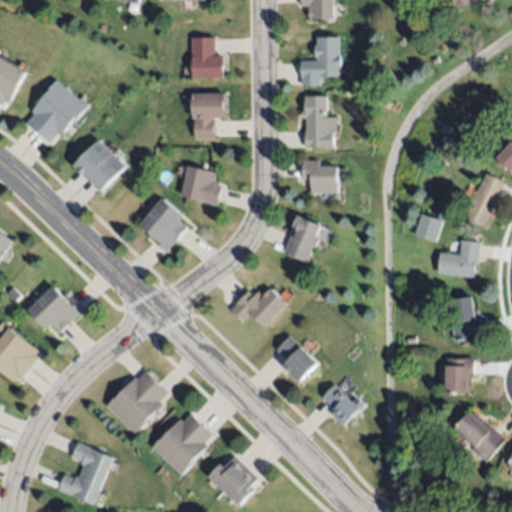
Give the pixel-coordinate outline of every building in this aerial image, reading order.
[(332,0),(333,17),(310,18),(309,2),(301,3),(300,0),(332,0)] [(451,0),(479,0),(472,2),(472,4),(454,9),(451,0)] [(192,35),(215,34),(215,53),(222,53),(222,75),(193,76),(192,35)] [(338,35),(339,73),(321,74),(321,84),(302,84),(301,60),(317,60),(317,56),(315,56),(314,44),(317,44),(317,36),(338,35)] [(0,55),(27,71),(9,102),(4,99),(2,103),(0,101),(0,55)] [(58,79),(89,105),(75,121),(74,120),(61,135),(57,131),(49,141),(27,122),(35,113),(32,110),(58,79)] [(192,93),(225,92),(226,115),(215,115),(216,137),(195,138),(194,117),(192,117),(192,93)] [(304,96),(325,96),(325,131),(331,131),(331,147),(306,147),(307,119),(301,119),(301,110),(304,110),(304,96)] [(98,136),(127,165),(100,192),(72,163),(98,136)] [(511,172),(500,160),(511,147),(511,172)] [(302,161),(319,160),(320,166),(336,166),(337,190),(311,191),(311,179),(303,179),(302,161)] [(189,163),(215,170),(213,180),(223,182),(217,205),(201,201),(202,199),(181,194),(189,163)] [(464,216),(485,175),(504,185),(483,225),(464,216)] [(161,198),(181,214),(178,218),(188,227),(167,252),(148,236),(151,232),(140,223),(161,198)] [(285,251),(299,213),(321,222),(306,260),(285,251)] [(414,236),(435,243),(442,221),(421,214),(414,236)] [(0,230),(12,239),(0,255),(0,230)] [(438,274),(440,252),(460,255),(461,241),(479,243),(477,265),(475,265),(473,278),(438,274)] [(28,310),(53,286),(62,296),(66,292),(81,308),(57,331),(50,323),(45,328),(28,310)] [(286,302),(264,324),(252,312),(243,321),(230,308),(249,288),(254,293),(258,289),(263,294),(270,286),(286,302)] [(481,336),(454,340),(451,323),(454,323),(450,300),(472,297),(474,313),(477,312),(481,336)] [(0,369),(0,337),(2,335),(0,333),(0,325),(5,319),(39,347),(34,354),(38,357),(21,378),(17,375),(13,380),(0,369)] [(289,335),(318,361),(300,382),(283,367),(289,360),(277,349),(289,335)] [(406,338),(414,336),(415,343),(406,344),(406,338)] [(407,348),(413,354),(408,359),(402,353),(407,348)] [(447,359),(465,359),(465,358),(473,358),(472,377),(471,377),(471,392),(467,392),(467,395),(446,395),(447,359)] [(105,404),(118,391),(120,392),(135,376),(138,379),(147,369),(162,382),(160,384),(169,392),(160,402),(163,404),(149,419),(150,420),(137,434),(105,404)] [(335,382),(351,399),(355,394),(364,403),(341,425),(330,413),(334,409),(321,395),(335,382)] [(472,451),(475,446),(455,429),(468,413),(469,414),(472,411),(506,440),(486,463),(472,451)] [(151,445),(179,416),(183,420),(191,412),(213,434),(205,442),(209,446),(181,474),(151,445)] [(112,454),(92,503),(58,489),(65,473),(74,477),(75,475),(79,476),(84,464),(81,463),(83,459),(72,455),(78,440),(112,454)] [(209,475),(225,460),(227,462),(234,455),(257,478),(250,486),(254,490),(238,505),(209,475)] [(490,491),(498,494),(494,503),(485,499),(490,491)] [(475,501),(477,496),(484,498),(481,504),(475,501)]
